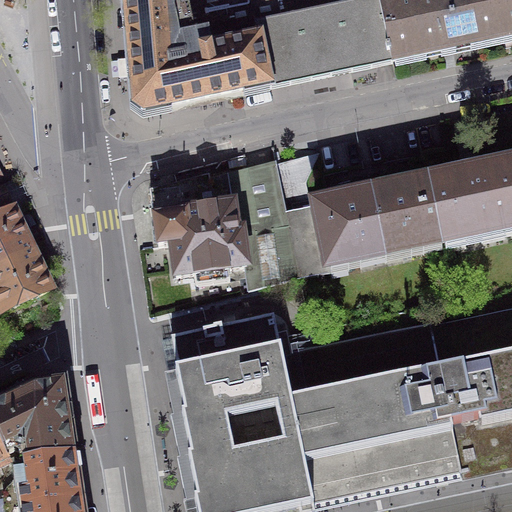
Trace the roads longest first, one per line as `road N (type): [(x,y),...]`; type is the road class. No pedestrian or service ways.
road 1 (residential): [(511,77),(85,164)]
road 2 (tertiary): [(110,331),(135,511)]
road 3 (tertiary): [(85,164),(110,331)]
road 4 (tertiary): [(85,164),(71,0)]
road 5 (residential): [(0,76),(40,146),(62,162),(85,164)]
